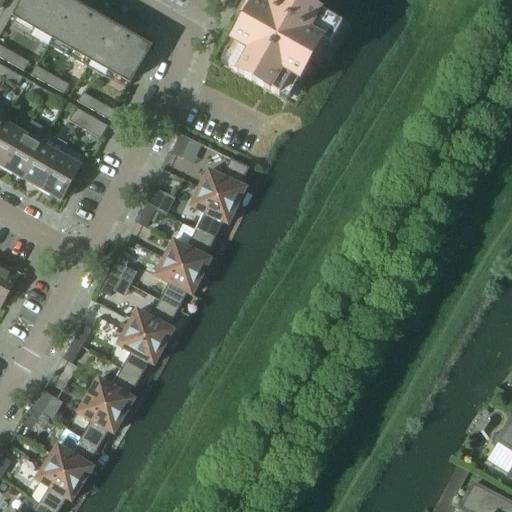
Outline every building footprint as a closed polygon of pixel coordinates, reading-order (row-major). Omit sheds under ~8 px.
[(50,0),(23,0),(14,18),(34,29),(50,0)] [(72,5),(63,0),(50,0),(34,29),(53,40),(72,5)] [(288,0),(244,0),(245,0),(253,5),(231,44),(239,49),(228,69),(279,98),(290,78),(298,83),(310,63),(318,67),(329,48),(342,26),(309,7),(303,18),(298,15),(301,10),(291,5),(289,9),(285,6),(288,0)] [(92,15),(90,14),(90,15),(85,12),(84,11),(83,11),(72,5),(53,40),(71,51),(92,15)] [(110,26),(91,16),(92,15),(71,51),(90,61),(110,26)] [(129,36),(128,36),(127,36),(122,34),(123,33),(121,32),(121,33),(110,26),(90,61),(109,72),(129,36)] [(128,83),(131,78),(134,80),(142,66),(139,64),(148,48),(129,37),(129,36),(109,72),(128,83)] [(17,57),(6,50),(0,60),(12,66),(17,57)] [(28,63),(17,57),(12,66),(23,72),(28,63)] [(9,72),(0,66),(0,78),(4,80),(9,72)] [(46,73),(34,67),(29,76),(40,82),(46,73)] [(4,80),(17,88),(22,79),(9,72),(4,80)] [(57,80),(46,73),(40,82),(52,89),(57,80)] [(52,89),(63,95),(68,86),(57,80),(52,89)] [(47,93),(34,86),(29,95),(41,102),(47,93)] [(54,109),(59,100),(47,93),(41,102),(54,109)] [(93,100),(82,94),(76,103),(88,109),(93,100)] [(104,106),(93,100),(88,109),(99,116),(104,106)] [(99,116),(110,122),(115,113),(104,106),(99,116)] [(84,114),(75,109),(68,122),(77,127),(84,114)] [(77,127),(100,140),(107,127),(84,114),(77,127)] [(23,134),(4,124),(0,131),(0,167),(2,169),(3,170),(23,134)] [(42,145),(23,134),(3,170),(4,170),(22,180),(42,145)] [(188,141),(179,136),(171,154),(180,158),(188,141)] [(60,156),(42,145),(22,180),(40,190),(39,191),(40,191),(60,156)] [(40,191),(41,192),(42,191),(60,202),(80,167),(60,156),(40,191)] [(248,169),(229,160),(220,178),(207,172),(199,190),(235,208),(244,190),(239,188),(248,169)] [(162,194),(154,189),(145,206),(154,211),(162,194)] [(235,208),(199,190),(190,207),(203,214),(195,231),(214,241),(222,223),(227,225),(235,208)] [(154,211),(145,206),(136,224),(145,229),(154,211)] [(214,241),(195,231),(185,249),(173,242),(163,260),(200,279),(209,261),(204,259),(214,241)] [(127,263),(119,258),(110,275),(119,280),(127,263)] [(200,279),(163,260),(154,277),(167,284),(158,301),(177,312),(186,294),(191,296),(200,279)] [(0,307),(18,277),(0,266),(0,307)] [(119,280),(110,275),(100,292),(109,297),(119,280)] [(177,312),(158,301),(149,319),(136,312),(126,329),(162,349),(172,332),(167,329),(177,312)] [(90,331),(82,326),(72,343),(81,348),(90,331)] [(162,349),(126,329),(117,346),(129,353),(120,370),(138,381),(148,364),(153,366),(162,349)] [(81,348),(72,343),(62,360),(71,365),(81,348)] [(138,381),(120,370),(110,387),(97,380),(87,397),(122,418),(133,401),(128,398),(138,381)] [(51,398),(43,392),(33,409),(41,414),(51,398)] [(122,418),(87,397),(77,414),(90,421),(80,438),(98,450),(108,432),(112,435),(122,418)] [(41,414),(33,409),(22,426),(31,431),(41,414)] [(511,478),(511,419),(498,442),(511,450),(511,472),(509,477),(511,478)] [(98,450),(80,438),(69,455),(57,447),(46,464),(81,486),(91,469),(87,467),(98,450)] [(0,479),(10,463),(2,458),(0,460),(0,479)] [(81,486),(46,464),(36,480),(48,488),(37,505),(48,511),(58,511),(66,500),(70,502),(81,486)] [(511,511),(511,506),(472,486),(460,509),(466,511),(511,511)]
